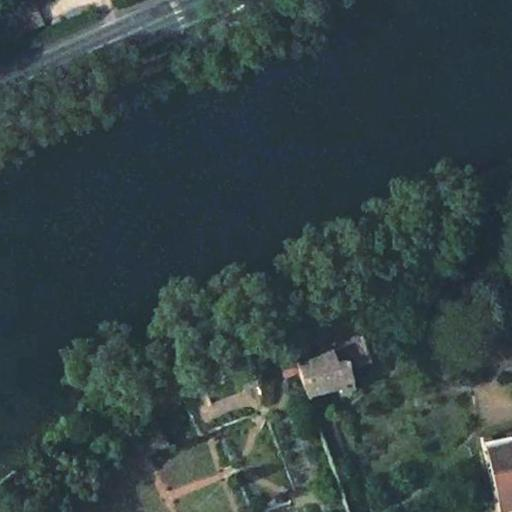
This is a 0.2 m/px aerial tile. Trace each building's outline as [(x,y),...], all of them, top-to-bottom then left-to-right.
[(39,18),(32,0),(27,0),(3,10),(11,29),(39,18)] [(284,334),(283,334),(297,367),(307,362),(294,328),(284,334)] [(307,362),(297,367),(298,371),(305,391),(306,394),(325,389),(338,387),(339,392),(354,389),(348,368),(368,362),(359,335),(325,348),(327,354),(307,362)] [(511,346),(508,348),(511,359),(503,362),(506,373),(511,371),(511,346)] [(138,391),(118,399),(121,404),(122,403),(122,406),(123,405),(146,446),(145,447),(146,448),(144,449),(147,454),(168,446),(152,417),(183,405),(172,378),(138,391)] [(486,436),(479,437),(493,501),(495,509),(511,505),(511,431),(487,438),(486,436)]
